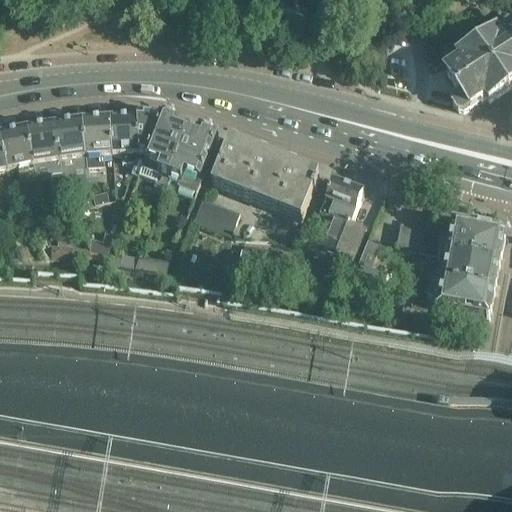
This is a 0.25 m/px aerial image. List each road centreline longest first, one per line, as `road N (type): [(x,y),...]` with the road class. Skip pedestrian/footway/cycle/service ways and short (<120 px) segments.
road 1 (primary): [(511,151),(318,100),(168,73),(0,88)]
road 2 (primary): [(0,106),(70,93),(154,91),(414,155)]
road 3 (residential): [(511,299),(475,511)]
